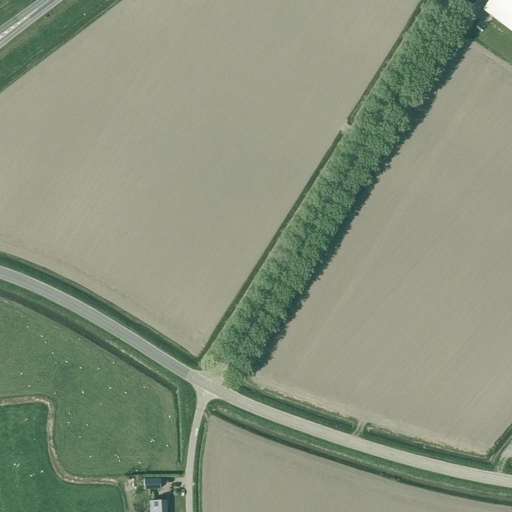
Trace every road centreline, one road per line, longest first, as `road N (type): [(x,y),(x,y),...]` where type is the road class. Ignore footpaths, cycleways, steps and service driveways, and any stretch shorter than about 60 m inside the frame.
road 1 (unclassified): [(210,387),(450,0)]
road 2 (secondary): [(511,484),(304,428),(210,387)]
road 3 (secondary): [(0,273),(85,312),(210,387)]
road 4 (unclassified): [(188,511),(193,433),(210,387)]
